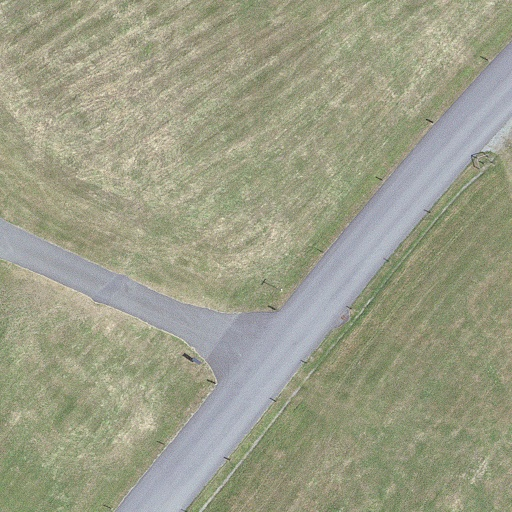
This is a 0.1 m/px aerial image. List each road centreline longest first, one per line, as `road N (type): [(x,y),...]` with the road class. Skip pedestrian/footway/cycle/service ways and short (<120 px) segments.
road 1 (residential): [(151,511),(461,141),(511,91)]
road 2 (track): [(0,238),(269,368)]
